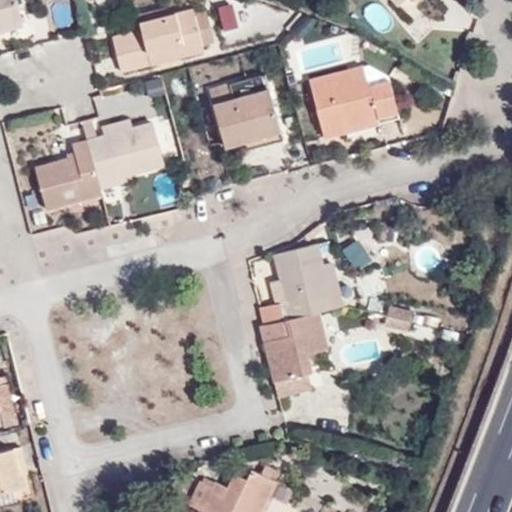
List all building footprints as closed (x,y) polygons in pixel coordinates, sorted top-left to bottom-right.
[(0,0),(0,31),(23,26),(16,0),(0,0)] [(163,3),(136,10),(139,23),(167,15),(163,3)] [(193,8),(167,15),(139,23),(141,31),(113,38),(122,72),(204,50),(203,44),(200,31),(211,27),(206,9),(194,11),(193,8)] [(203,44),(215,42),(211,27),(200,31),(203,44)] [(310,80),(325,137),(347,132),(347,125),(377,116),(379,119),(398,112),(391,80),(369,86),(363,66),(310,80)] [(225,145),(245,140),(280,130),(265,73),(209,89),(225,145)] [(161,93),(157,80),(143,84),(147,98),(161,93)] [(347,132),(400,118),(398,112),(379,119),(377,116),(347,125),(347,132)] [(128,118),(103,125),(106,134),(129,128),(128,118)] [(129,128),(106,134),(87,139),(100,183),(132,175),(165,166),(153,121),(129,128)] [(248,150),(283,140),(280,130),(245,140),(248,150)] [(36,168),(48,210),(103,194),(102,190),(100,183),(87,139),(71,144),(75,156),(36,168)] [(151,174),(160,206),(178,201),(168,169),(151,174)] [(102,190),(133,181),(132,175),(100,183),(102,190)] [(318,244),(275,254),(281,281),(290,318),(318,312),(335,308),(323,264),(318,244)] [(344,305),(331,262),(323,264),(335,308),(344,305)] [(281,281),(272,283),(277,303),(281,303),(284,319),(290,318),(281,281)] [(277,303),(260,307),(264,325),(284,319),(281,303),(277,303)] [(412,311),(390,306),(388,315),(410,321),(412,311)] [(264,325),(258,326),(272,381),(312,372),(308,354),(327,349),(318,312),(290,318),(284,319),(264,325)] [(436,340),(440,318),(417,314),(413,336),(436,340)] [(408,329),(410,321),(388,315),(386,324),(408,329)] [(276,396),(315,386),(312,372),(272,381),(276,396)] [(0,408),(12,406),(8,388),(0,390),(0,408)] [(27,466),(22,447),(0,452),(0,490),(22,485),(18,469),(27,466)] [(274,479),(280,469),(267,463),(261,473),(274,479)] [(206,511),(205,511),(263,511),(278,482),(274,479),(261,473),(251,469),(246,480),(233,473),(227,487),(215,481),(212,486),(201,480),(189,503),(206,511)]
